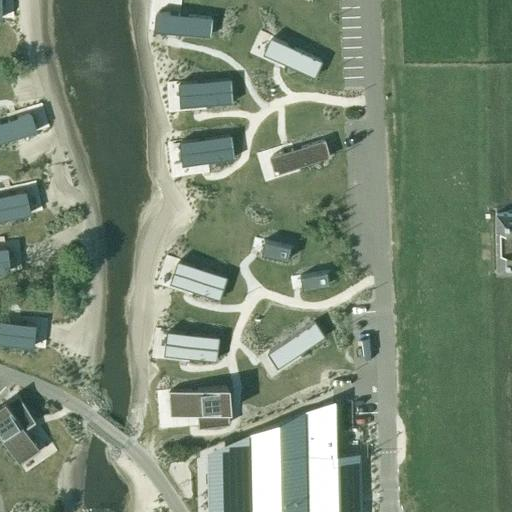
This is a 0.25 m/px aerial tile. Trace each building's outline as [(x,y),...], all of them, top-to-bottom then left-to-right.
[(113,59),(113,12),(98,12),(97,59),(113,59)] [(279,66),(280,24),(267,24),(266,65),(279,66)] [(327,67),(328,25),(313,24),(312,67),(327,67)] [(279,74),(263,74),(262,122),(279,122),(279,74)] [(133,78),(135,121),(149,120),(147,78),(133,78)] [(113,123),(112,80),(98,81),(98,123),(113,123)] [(230,114),(229,81),(175,83),(176,109),(214,108),(215,114),(230,114)] [(307,153),(341,154),(341,137),(307,137),(307,153)] [(227,169),(256,169),(256,141),(226,142),(227,169)] [(373,162),(365,162),(366,175),(387,174),(386,147),(372,147),(373,162)] [(340,188),(341,230),(353,230),(352,187),(340,188)] [(368,203),(384,202),(384,190),(368,190),(368,203)] [(238,191),(239,232),(253,232),(252,191),(238,191)] [(194,234),(208,234),(207,209),(205,209),(205,192),(193,192),(194,234)] [(302,193),(289,194),(291,229),(312,229),(311,208),(303,208),(302,193)] [(179,210),(190,212),(193,197),(181,195),(179,210)] [(145,196),(146,235),(159,234),(159,196),(145,196)] [(104,212),(105,254),(119,254),(118,212),(104,212)] [(496,270),(511,269),(511,212),(495,213),(496,270)] [(325,252),(324,294),(337,295),(338,252),(325,252)] [(186,255),(186,281),(181,281),(181,294),(200,294),(200,255),(186,255)] [(229,255),(229,293),(242,293),(243,255),(229,255)] [(105,332),(119,332),(120,296),(106,295),(105,332)] [(59,329),(58,311),(45,311),(45,302),(33,302),(34,329),(59,329)] [(153,304),(154,347),(168,347),(167,304),(153,304)] [(0,377),(19,372),(14,354),(0,357),(0,377)] [(71,372),(39,376),(42,397),(74,392),(71,372)] [(227,391),(174,391),(174,415),(227,415),(227,391)] [(333,453),(332,399),(248,432),(248,454),(220,455),(220,511),(358,511),(358,453),(333,453)] [(36,449),(9,404),(0,408),(0,435),(16,461),(36,449)] [(144,445),(110,444),(109,463),(144,464),(144,445)] [(40,483),(77,479),(75,459),(38,463),(40,483)] [(186,511),(185,477),(171,477),(171,511),(186,511)] [(145,511),(144,480),(133,480),(133,511),(145,511)] [(76,511),(72,494),(34,503),(36,511),(76,511)]
